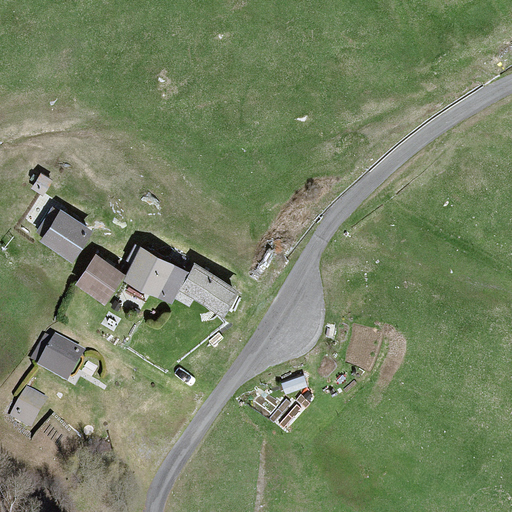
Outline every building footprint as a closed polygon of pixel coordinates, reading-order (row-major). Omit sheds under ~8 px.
[(52,178),(40,171),(31,186),(42,193),(52,178)] [(92,225),(60,205),(40,237),(72,257),(92,225)] [(188,267),(140,242),(123,275),(171,300),(188,267)] [(123,269),(95,250),(75,280),(103,299),(123,269)] [(238,285),(194,261),(175,296),(189,304),(193,295),(223,312),(238,285)] [(85,355),(55,338),(37,368),(68,386),(85,355)] [(26,389),(10,416),(31,428),(47,401),(26,389)] [(84,447),(57,415),(26,443),(53,474),(84,447)]
